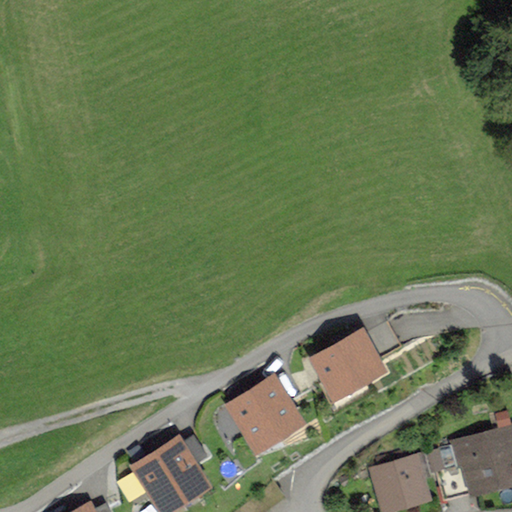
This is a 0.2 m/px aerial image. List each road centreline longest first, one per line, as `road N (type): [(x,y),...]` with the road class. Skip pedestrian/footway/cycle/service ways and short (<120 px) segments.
road 1 (residential): [(0,511),(67,483),(286,338),(373,303),(467,291),(488,299),(511,343)]
road 2 (residential): [(303,510),(340,452),(455,375),(511,351)]
road 3 (track): [(0,435),(219,378)]
